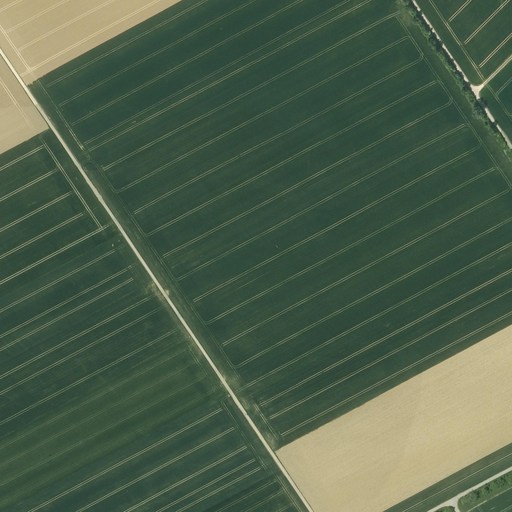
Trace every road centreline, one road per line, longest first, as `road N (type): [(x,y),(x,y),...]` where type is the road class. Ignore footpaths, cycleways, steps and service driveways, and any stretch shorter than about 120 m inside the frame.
road 1 (track): [(0,50),(310,511)]
road 2 (track): [(410,0),(511,148)]
